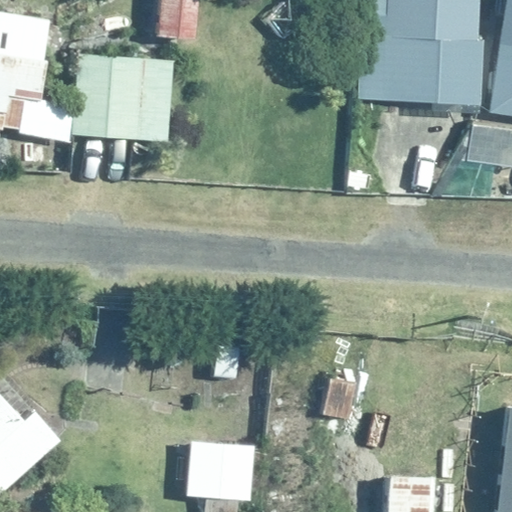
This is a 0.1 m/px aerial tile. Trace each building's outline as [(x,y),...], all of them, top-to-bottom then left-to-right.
[(193,0),(153,0),(151,33),(192,35),(193,0)] [(473,100),(473,0),(356,0),(356,99),(473,100)] [(64,141),(64,132),(163,138),(167,54),(72,49),(70,90),(39,88),(43,12),(0,10),(0,127),(8,128),(8,138),(64,141)] [(511,17),(496,15),(484,109),(511,112),(511,17)] [(511,126),(458,123),(455,160),(511,164),(511,126)] [(244,333),(209,333),(209,375),(243,375),(244,333)] [(0,376),(0,494),(59,442),(0,376)] [(511,511),(511,401),(497,400),(487,511),(511,511)] [(255,447),(192,442),(188,496),(251,501),(255,447)] [(392,477),(390,511),(432,511),(435,479),(392,477)]
